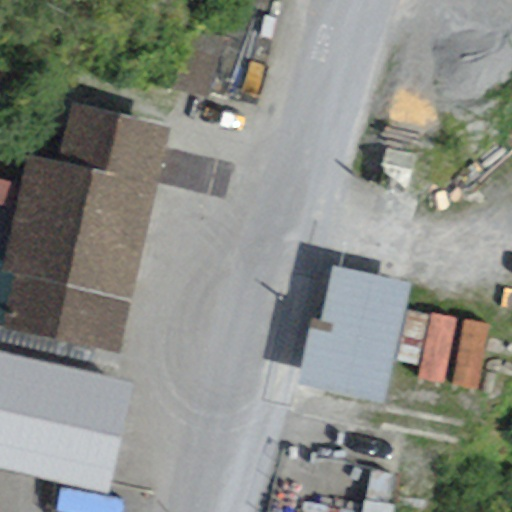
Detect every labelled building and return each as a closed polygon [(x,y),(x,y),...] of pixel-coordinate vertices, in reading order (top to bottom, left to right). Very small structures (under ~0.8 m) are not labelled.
[(185,71),(218,72),(218,43),(249,43),(249,25),(186,24),(185,71)] [(72,107),(59,165),(30,159),(24,186),(0,180),(0,328),(105,353),(125,357),(177,131),(72,107)] [(414,289),(335,270),(322,323),(313,321),(297,387),(386,408),(414,289)] [(436,297),(424,355),(471,364),(483,306),(436,297)] [(105,353),(0,328),(0,352),(100,374),(105,353)] [(0,352),(0,470),(109,494),(134,382),(100,374),(0,352)]
